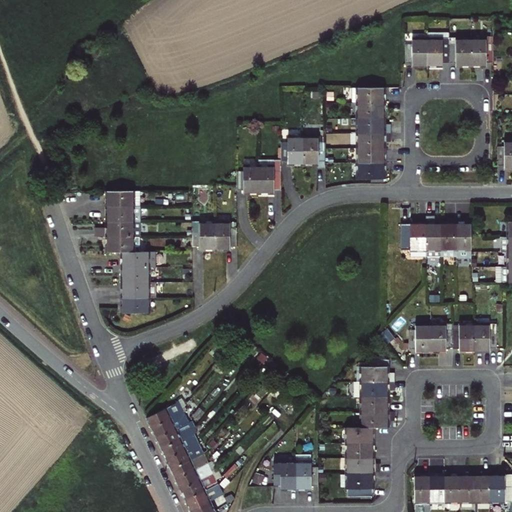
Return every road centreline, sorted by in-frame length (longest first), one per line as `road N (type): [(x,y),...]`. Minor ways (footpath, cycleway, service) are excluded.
road 1 (residential): [(105,352),(204,313),(314,202),(411,193)]
road 2 (residential): [(412,162),(413,100),(427,90),(479,96),(481,145),(464,162)]
road 3 (tertiary): [(0,314),(134,429)]
road 4 (residential): [(48,193),(105,352)]
road 5 (residential): [(488,380),(416,381),(412,447)]
road 6 (residential): [(412,447),(489,439),(488,380)]
